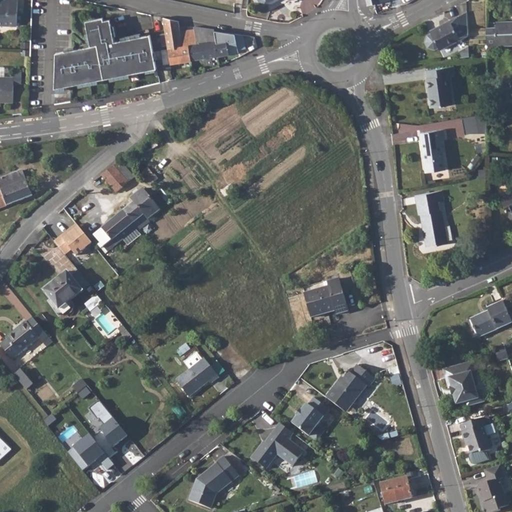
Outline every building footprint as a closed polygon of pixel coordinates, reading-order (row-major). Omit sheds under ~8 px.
[(0,0),(0,24),(17,25),(17,0),(5,0),(6,0),(1,0),(0,0)] [(439,48),(440,50),(460,39),(467,36),(467,16),(461,19),(460,16),(450,21),(430,31),(431,34),(427,36),(425,42),(428,47),(435,50),(439,48)] [(55,53),(54,88),(157,68),(149,33),(114,41),(109,18),(102,20),(102,17),(84,21),(89,45),(55,53)] [(178,21),(164,18),(166,34),(168,45),(171,63),(192,60),(189,45),(182,45),(180,31),(178,21)] [(487,51),(497,50),(497,45),(511,44),(511,21),(496,22),(496,27),(486,28),(487,51)] [(197,43),(189,45),(192,60),(218,56),(214,31),(213,29),(194,27),(194,28),(197,43)] [(194,28),(187,30),(189,45),(197,43),(194,28)] [(187,30),(180,31),(182,45),(189,45),(187,30)] [(243,35),(214,31),(218,56),(238,53),(239,56),(251,50),(250,47),(245,47),(243,35)] [(452,66),(426,70),(427,78),(426,78),(430,107),(431,108),(452,105),(448,76),(454,75),(452,66)] [(12,75),(0,75),(0,100),(13,101),(13,82),(21,82),(21,68),(13,68),(12,75)] [(482,131),(482,125),(477,126),(476,117),(465,117),(466,132),(482,131)] [(443,129),(420,132),(425,173),(445,170),(441,139),(444,138),(443,129)] [(119,160),(101,176),(116,193),(133,178),(119,160)] [(22,170),(0,178),(0,207),(32,196),(22,170)] [(133,202),(124,210),(138,227),(160,210),(142,188),(130,198),(133,202)] [(421,215),(423,224),(425,224),(425,227),(423,227),(427,247),(448,243),(442,210),(440,211),(438,202),(444,201),(442,191),(415,196),(419,215),(421,215)] [(511,192),(501,197),(511,219),(511,218),(511,192)] [(48,221),(45,225),(54,235),(69,222),(66,219),(79,208),(72,200),(48,221)] [(124,210),(94,235),(104,247),(106,245),(109,248),(116,245),(138,227),(124,210)] [(69,222),(54,235),(74,259),(79,265),(85,260),(93,253),(69,222)] [(103,270),(110,281),(134,264),(126,253),(103,270)] [(74,259),(71,262),(120,323),(126,318),(89,274),(94,270),(87,262),(85,260),(79,265),(74,259)] [(66,271),(42,290),(59,310),(83,291),(66,271)] [(328,287),(304,294),(311,318),(335,311),(336,314),(348,311),(339,279),(327,282),(328,287)] [(488,311),(471,319),(479,337),(511,322),(503,302),(487,309),(488,311)] [(48,337),(33,318),(27,323),(26,321),(6,338),(7,339),(0,344),(12,359),(39,338),(42,342),(48,337)] [(503,346),(493,348),(498,362),(507,359),(506,353),(503,346)] [(176,381),(189,397),(210,381),(211,383),(219,377),(204,359),(176,381)] [(473,361),(443,370),(448,389),(452,388),(457,404),(466,402),(467,404),(471,406),(482,403),(484,399),(482,392),(479,390),(475,391),(473,384),(475,380),(473,372),(476,371),(473,361)] [(336,383),(326,396),(346,411),(366,384),(368,386),(375,377),(357,364),(351,372),(349,371),(338,384),(336,383)] [(21,371),(15,375),(25,387),(30,383),(21,371)] [(83,379),(73,387),(77,393),(87,385),(83,379)] [(292,422),(309,435),(330,409),(314,397),(308,404),(307,403),(302,409),(301,409),(296,414),(297,415),(292,422)] [(100,432),(93,437),(108,458),(116,453),(111,446),(125,436),(99,401),(90,408),(98,418),(99,417),(104,424),(99,427),(100,432)] [(483,417),(460,425),(462,431),(461,432),(464,441),(466,440),(470,453),(479,450),(480,453),(490,449),(492,446),(490,440),(486,437),(483,426),(486,425),(483,417)] [(294,433),(280,423),(273,433),(275,434),(268,444),(264,441),(252,458),(267,469),(278,454),(293,466),(305,451),(289,439),(294,433)] [(93,437),(88,432),(66,450),(83,470),(97,458),(106,470),(114,464),(108,458),(93,437)] [(0,461),(12,450),(0,438),(0,461)] [(190,500),(212,508),(218,493),(233,481),(230,477),(237,471),(225,456),(217,462),(218,463),(207,471),(209,473),(201,480),(198,479),(190,500)] [(501,464),(485,469),(488,481),(477,486),(480,496),(481,495),(483,502),(482,502),(484,511),(495,511),(501,510),(500,508),(508,506),(510,502),(509,496),(504,494),(500,479),(505,477),(501,464)] [(241,475),(237,471),(230,477),(233,481),(241,475)] [(386,504),(413,497),(407,477),(380,483),(386,504)]
